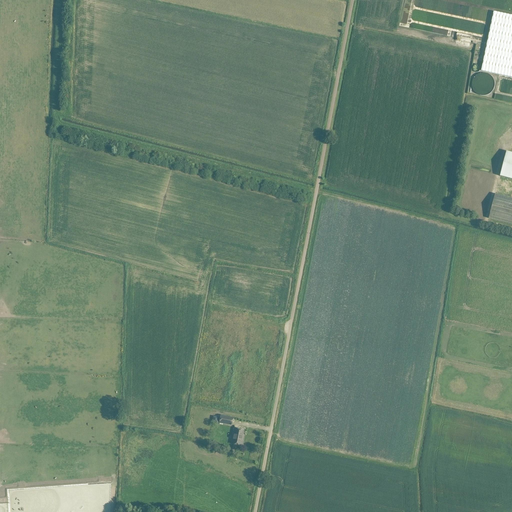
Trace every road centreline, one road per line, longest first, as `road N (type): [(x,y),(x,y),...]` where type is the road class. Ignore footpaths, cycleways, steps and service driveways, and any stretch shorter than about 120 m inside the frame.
road 1 (unclassified): [(254,511),(352,0)]
road 2 (track): [(315,192),(62,125),(58,88)]
